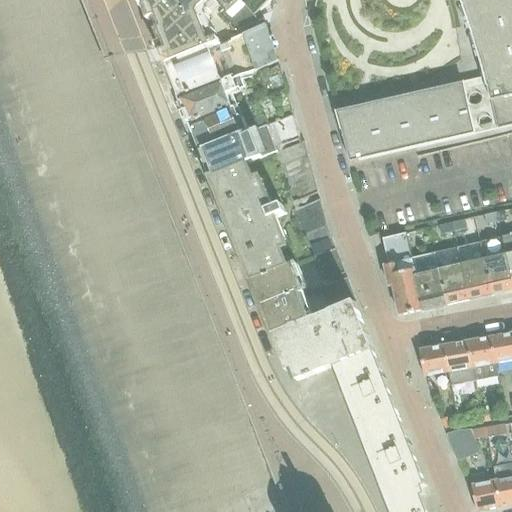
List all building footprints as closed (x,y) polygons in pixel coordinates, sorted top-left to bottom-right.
[(260,18),(242,0),(141,0),(150,21),(153,20),(162,43),(159,44),(168,66),(222,45),(211,16),(211,12),(216,7),(239,33),(262,23),(261,19),(260,18)] [(462,0),(464,4),(471,2),(475,12),(468,14),(474,32),(481,30),(484,40),(477,42),(481,57),(482,58),(485,71),(486,71),(487,75),(486,75),(489,86),(491,94),(492,94),(493,99),(492,99),(495,111),(497,120),(499,128),(511,125),(511,1),(511,2),(510,0),(462,0)] [(267,27),(244,35),(256,69),(279,61),(267,27)] [(181,100),(233,80),(237,78),(223,44),(222,45),(168,66),(181,100)] [(191,126),(234,109),(228,95),(238,91),(233,80),(181,100),(191,126)] [(362,106),(338,111),(350,156),(371,151),(371,150),(376,149),(384,147),(384,148),(400,145),(400,143),(405,142),(413,141),(413,142),(430,138),(429,136),(434,135),(434,136),(442,134),(443,135),(459,131),(459,130),(464,129),(474,127),(464,82),(461,83),(463,91),(452,93),(450,86),(432,90),(434,97),(422,100),(421,92),(403,96),(404,104),(393,106),(391,99),(373,103),(375,110),(364,113),(362,106)] [(246,135),(235,109),(234,109),(191,126),(202,153),(246,135)] [(250,163),(257,160),(246,135),(202,153),(212,178),(250,163)] [(279,165),(309,154),(306,141),(274,153),(279,165)] [(309,154),(279,165),(284,178),(312,166),(309,154)] [(252,282),(290,267),(272,221),(279,219),(274,206),(268,209),(250,163),(212,178),(252,282)] [(289,190),(316,179),(312,166),(284,178),(289,190)] [(316,179),(289,190),(293,202),(319,191),(316,179)] [(297,223),(325,212),(321,199),(292,210),(297,223)] [(507,210),(499,212),(501,220),(509,218),(507,210)] [(325,212),(297,223),(302,235),(328,225),(325,212)] [(501,220),(499,212),(487,215),(488,223),(501,220)] [(466,220),(454,222),(456,230),(468,227),(466,220)] [(456,230),(454,222),(441,225),(443,233),(456,230)] [(307,247),(333,237),(328,225),(302,235),(307,247)] [(386,250),(410,245),(407,234),(384,239),(386,250)] [(333,237),(307,247),(311,259),(316,257),(337,249),(333,237)] [(495,295),(511,290),(511,267),(505,237),(482,242),(495,295)] [(472,300),(495,295),(482,242),(460,248),(472,300)] [(394,265),(413,260),(410,245),(386,250),(389,262),(393,261),(394,265)] [(449,305),(472,300),(460,248),(437,253),(440,266),(449,305)] [(320,269),(342,261),(337,249),(316,257),(320,269)] [(425,311),(416,272),(413,260),(394,265),(386,266),(391,287),(395,286),(402,316),(425,311)] [(342,261),(320,269),(325,281),(346,273),(342,261)] [(273,335),(315,319),(294,265),(290,267),(252,282),(273,335)] [(425,311),(449,305),(440,266),(416,272),(425,311)] [(332,298),(353,290),(348,278),(328,286),(332,298)] [(353,290),(332,298),(337,310),(357,302),(357,303),(358,302),(353,290)] [(335,368),(376,352),(357,303),(357,302),(337,310),(315,319),(273,335),(288,372),(294,370),(299,382),(335,368)] [(497,364),(511,360),(511,333),(492,337),(497,364)] [(476,379),(499,375),(497,364),(492,337),(469,341),(476,379)] [(453,384),(476,379),(469,341),(446,346),(451,372),(453,384)] [(426,376),(451,372),(446,346),(421,350),(426,376)] [(335,368),(361,435),(402,419),(376,352),(335,368)] [(491,412),(483,414),(484,421),(492,419),(491,412)] [(483,414),(471,416),(472,423),(484,421),(483,414)] [(446,429),(454,426),(450,416),(443,419),(446,429)] [(387,502),(421,489),(429,486),(402,419),(361,435),(387,502)] [(488,427),(490,437),(506,434),(504,424),(488,427)] [(459,461),(480,452),(476,440),(490,437),(488,427),(449,435),(459,461)] [(503,507),(511,505),(511,478),(498,481),(503,507)] [(478,511),(503,507),(498,481),(473,486),(478,511)] [(387,502),(391,511),(430,511),(428,505),(421,489),(387,502)]
